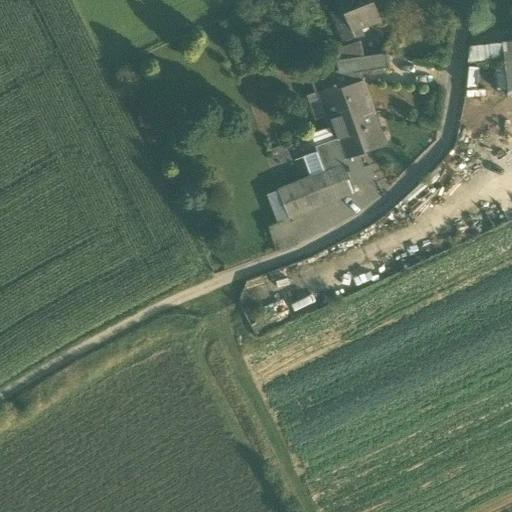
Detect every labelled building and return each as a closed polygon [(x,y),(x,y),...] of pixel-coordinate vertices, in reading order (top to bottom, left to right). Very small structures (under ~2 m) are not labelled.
[(338,0),(342,8),(352,31),(379,21),(369,0),(338,0)] [(333,12),(346,42),(355,38),(352,31),(342,8),(333,12)] [(507,95),(511,92),(511,42),(502,44),(503,58),(504,69),(507,91),(507,95)] [(382,54),(362,57),(359,43),(336,50),(339,61),(335,61),(334,61),(339,75),(349,71),(351,75),(358,73),(359,73),(388,68),(385,55),(383,56),(382,54)] [(469,47),(468,61),(503,58),(502,44),(469,47)] [(254,55),(238,59),(242,75),(258,71),(254,55)] [(477,90),(479,68),(468,67),(466,89),(477,90)] [(496,92),(507,91),(504,69),(494,70),(496,92)] [(330,127),(335,141),(342,160),(358,155),(385,146),(374,114),(362,81),(354,84),(351,75),(349,71),(339,75),(333,77),(331,72),(311,79),(316,93),(317,92),(326,117),(330,127)] [(314,121),(326,117),(317,92),(316,93),(305,97),(314,121)] [(315,148),(316,148),(335,141),(330,127),(310,134),(315,148)] [(345,170),(342,160),(335,141),(316,148),(318,151),(303,157),(311,178),(325,172),(328,171),(330,176),(345,170)] [(362,168),(358,155),(342,160),(345,170),(330,176),(339,199),(354,193),(352,186),(374,179),(369,166),(362,168)] [(311,178),(297,183),(278,190),(289,219),(308,211),(339,199),(330,176),(328,171),(325,172),(311,178)] [(277,223),(288,218),(278,191),(266,195),(277,223)]
